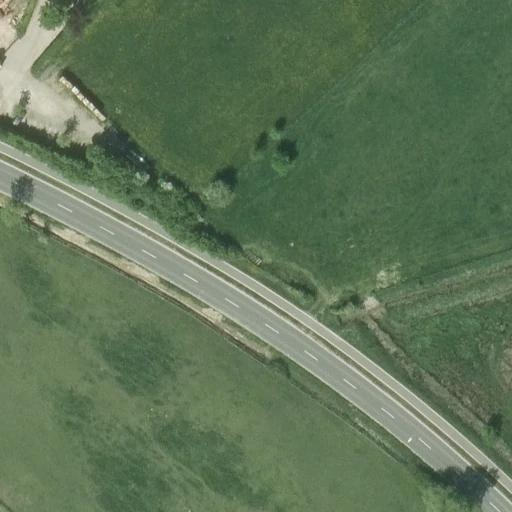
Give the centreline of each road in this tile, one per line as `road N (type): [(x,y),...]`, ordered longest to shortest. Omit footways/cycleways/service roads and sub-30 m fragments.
road 1 (secondary): [(0,179),(262,324),(417,438),(495,511)]
road 2 (track): [(149,183),(0,102)]
